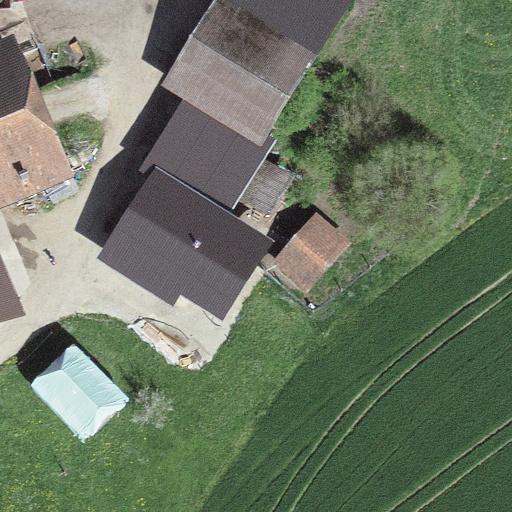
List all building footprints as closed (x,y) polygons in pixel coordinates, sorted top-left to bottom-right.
[(261,134),(341,0),(236,0),(225,9),(179,83),(187,88),(229,115),(261,134)] [(0,63),(0,199),(56,176),(7,60),(0,63)] [(187,88),(148,150),(191,177),(229,115),(187,88)] [(231,145),(209,180),(240,199),(262,163),(231,145)] [(150,197),(113,257),(148,279),(159,262),(226,303),(253,261),(150,197)] [(315,219),(276,260),(306,289),(345,248),(315,219)]
